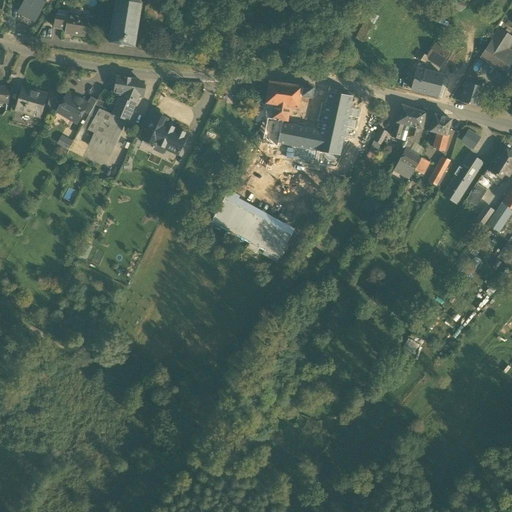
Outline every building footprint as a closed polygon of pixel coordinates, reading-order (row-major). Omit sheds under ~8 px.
[(24,0),(19,10),(36,19),(45,0),(24,0)] [(115,0),(109,42),(134,47),(141,4),(138,0),(115,0)] [(460,0),(459,4),(454,2),(451,8),(459,13),(466,7),(469,2),(464,0),(460,0)] [(65,33),(85,36),(88,18),(80,16),(68,14),(67,17),(57,15),(55,15),(53,28),(65,30),(65,33)] [(366,20),(360,30),(356,38),(361,41),(365,34),(371,23),(366,20)] [(511,38),(498,29),(485,50),(500,60),(509,66),(511,60),(511,53),(507,50),(511,42),(511,38)] [(427,58),(440,66),(447,56),(433,46),(426,57),(427,58)] [(480,57),(495,67),(496,67),(500,60),(485,50),(480,57)] [(413,57),(417,59),(417,58),(424,62),(427,58),(426,57),(417,51),(413,57)] [(509,66),(500,60),(496,67),(495,67),(493,70),(503,76),(509,66)] [(416,69),(411,90),(437,96),(443,75),(416,69)] [(123,94),(136,96),(138,82),(138,80),(116,76),(114,93),(123,94)] [(460,102),(477,106),(484,83),(466,78),(460,102)] [(283,121),(287,122),(290,107),(299,109),(301,96),(310,98),(311,98),(312,90),(313,88),(302,87),(268,82),(265,104),(266,104),(274,105),(271,119),(283,121)] [(0,102),(7,103),(8,89),(0,88),(0,102)] [(38,117),(40,118),(46,94),(40,92),(39,95),(21,90),(17,105),(18,106),(19,104),(25,105),(23,112),(39,116),(38,117)] [(55,103),(61,106),(67,94),(62,91),(57,100),(55,103)] [(69,119),(76,123),(83,112),(87,104),(68,93),(67,94),(61,106),(59,109),(68,115),(69,119)] [(328,93),(320,131),(315,151),(339,156),(352,97),(328,93)] [(126,121),(136,96),(123,94),(121,98),(114,115),(126,120),(125,121),(126,121)] [(128,121),(138,97),(136,96),(126,121),(128,121)] [(83,112),(89,115),(97,101),(91,97),(87,104),(83,112)] [(114,115),(121,98),(119,97),(112,114),(114,115)] [(55,103),(57,100),(49,98),(46,108),(51,110),(55,103)] [(97,100),(97,101),(89,115),(94,118),(99,109),(104,111),(106,104),(97,100)] [(18,106),(17,105),(15,111),(38,117),(39,116),(23,112),(25,105),(19,104),(18,106)] [(271,119),(274,105),(266,104),(264,117),(267,118),(271,119)] [(406,141),(407,138),(410,127),(413,127),(415,119),(409,117),(411,113),(408,112),(410,108),(401,105),(396,123),(392,137),(399,139),(406,141)] [(426,113),(410,108),(408,112),(411,113),(409,117),(415,119),(413,127),(410,127),(407,138),(416,140),(419,141),(422,127),(426,113)] [(94,133),(115,143),(125,121),(126,120),(114,115),(112,114),(104,111),(99,109),(94,118),(87,130),(94,133)] [(422,127),(429,129),(433,115),(426,113),(422,127)] [(167,119),(155,114),(141,142),(153,148),(155,144),(165,148),(177,154),(178,152),(179,153),(179,151),(187,134),(165,124),(167,119)] [(82,127),(87,130),(94,118),(89,115),(82,127)] [(430,131),(437,133),(446,136),(446,135),(450,120),(434,115),(430,131)] [(267,118),(262,140),(278,143),(282,124),(283,121),(271,119),(267,118)] [(320,131),(282,124),(278,143),(315,151),(320,131)] [(374,141),(380,144),(387,133),(380,129),(374,141)] [(82,141),(89,144),(94,133),(87,130),(82,141)] [(468,131),(462,141),(472,148),(479,138),(468,131)] [(110,155),(115,143),(94,133),(89,144),(88,145),(110,155)] [(449,136),(446,135),(446,136),(437,133),(432,148),(444,151),(449,136)] [(73,142),(61,135),(56,144),(68,150),(73,142)] [(416,140),(407,138),(406,141),(403,148),(406,150),(409,151),(414,143),(418,145),(418,144),(416,143),(416,140)] [(380,144),(374,141),(370,148),(376,152),(380,144)] [(424,148),(418,145),(414,143),(409,151),(417,156),(421,158),(424,148)] [(153,148),(162,153),(165,148),(155,144),(153,148)] [(492,163),(487,170),(501,178),(503,174),(509,177),(511,172),(511,171),(511,170),(511,154),(501,147),(492,163)] [(399,162),(410,168),(417,156),(409,151),(406,150),(399,162)] [(469,154),(467,158),(479,166),(482,163),(469,154)] [(421,158),(417,156),(410,168),(414,170),(420,174),(427,161),(421,158)] [(429,182),(436,186),(436,185),(450,161),(443,157),(429,182)] [(467,158),(466,157),(460,167),(458,166),(453,174),(455,175),(447,188),(460,197),(480,166),(479,166),(467,158)] [(430,163),(427,161),(420,174),(424,176),(430,163)] [(410,168),(399,162),(394,172),(409,180),(414,170),(410,168)] [(496,185),(501,178),(487,170),(483,176),(496,185)] [(482,175),(476,184),(486,190),(496,185),(483,176),(482,175)] [(469,195),(479,201),(486,190),(476,184),(469,195)] [(511,187),(502,203),(511,209),(511,187)] [(447,188),(443,195),(456,203),(460,197),(447,188)] [(238,198),(239,197),(229,191),(210,226),(225,234),(234,239),(247,246),(257,252),(276,262),(291,234),(281,229),(274,240),(229,215),(238,198)] [(476,206),(479,201),(469,195),(466,200),(476,206)] [(293,229),(238,198),(229,215),(274,240),(281,229),(291,234),(293,229)] [(511,213),(511,209),(502,203),(487,224),(499,232),(511,213)] [(494,211),(486,205),(474,222),(482,228),(494,211)] [(234,239),(225,234),(222,239),(231,244),(234,239)] [(511,245),(507,242),(499,253),(500,253),(497,257),(507,265),(511,257),(511,245)] [(257,252),(247,246),(245,251),(255,257),(257,252)] [(207,273),(214,274),(221,271),(225,264),(224,257),(220,251),(214,248),(206,249),(201,254),(199,261),(201,268),(207,273)] [(470,276),(481,261),(475,257),(464,271),(470,276)] [(492,294),(511,272),(506,268),(488,290),(492,294)] [(352,283),(344,278),(340,286),(348,291),(352,283)] [(358,318),(369,324),(376,312),(365,306),(358,318)] [(419,346),(409,338),(402,347),(413,354),(419,346)]
